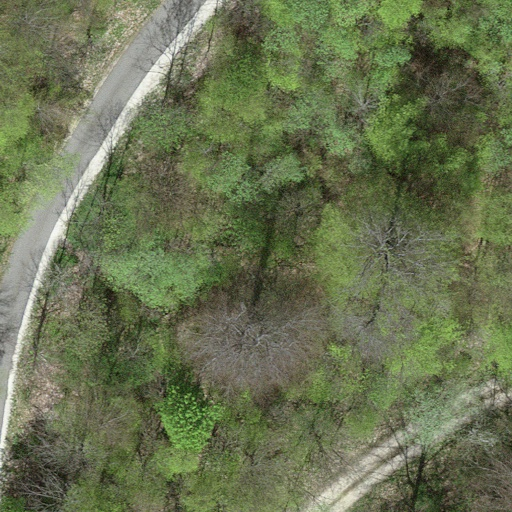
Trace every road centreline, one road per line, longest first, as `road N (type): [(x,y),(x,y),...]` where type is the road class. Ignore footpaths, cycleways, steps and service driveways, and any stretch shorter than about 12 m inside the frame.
road 1 (unclassified): [(185,0),(114,92),(65,174),(25,255),(0,348)]
road 2 (track): [(511,393),(450,427),(333,511)]
